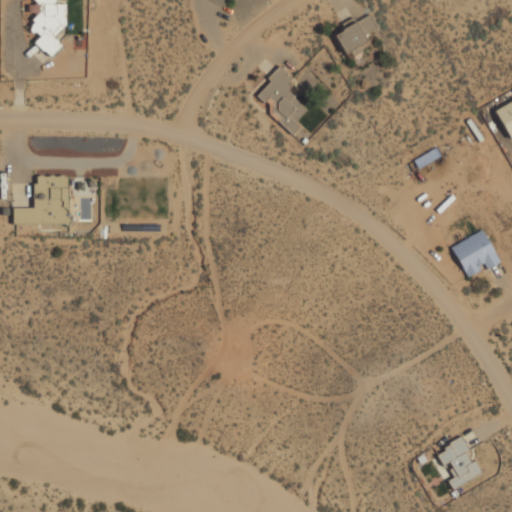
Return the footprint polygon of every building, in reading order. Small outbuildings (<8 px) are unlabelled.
[(65,4),(55,4),(54,4),(47,3),(49,0),(31,0),(34,1),(32,32),(38,37),(32,43),(50,57),(60,44),(53,38),(64,25),(65,4)] [(375,28),(368,15),(333,34),(344,53),(366,41),(362,35),(375,28)] [(291,134),(298,126),(294,122),(306,109),(284,89),(293,79),(278,66),(266,79),(268,82),(256,96),(270,109),(267,113),(291,134)] [(510,139),(511,137),(511,100),(493,111),(510,139)] [(440,157),(435,148),(413,160),(417,169),(440,157)] [(12,224),(67,223),(66,186),(56,186),(56,176),(33,177),(33,208),(12,208),(12,224)] [(485,269),(498,263),(483,231),(451,245),(464,276),(484,267),(485,269)] [(451,489),(480,473),(473,461),(472,461),(459,439),(434,453),(442,466),(446,464),(453,477),(446,481),(451,489)]
